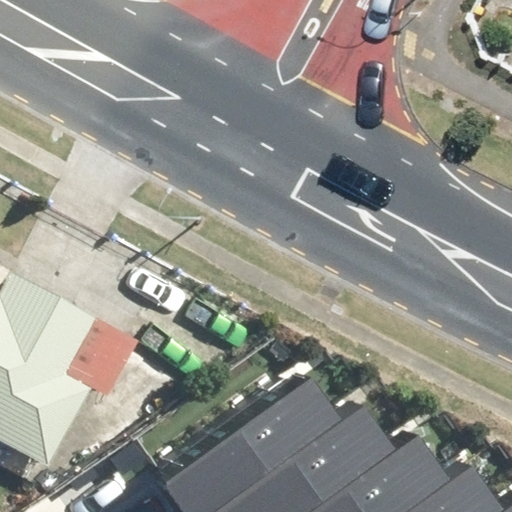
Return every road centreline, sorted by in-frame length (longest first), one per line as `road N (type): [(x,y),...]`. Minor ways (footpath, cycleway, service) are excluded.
road 1 (primary): [(245,160),(511,293)]
road 2 (primary): [(0,20),(245,160)]
road 3 (secondary): [(245,160),(332,0)]
